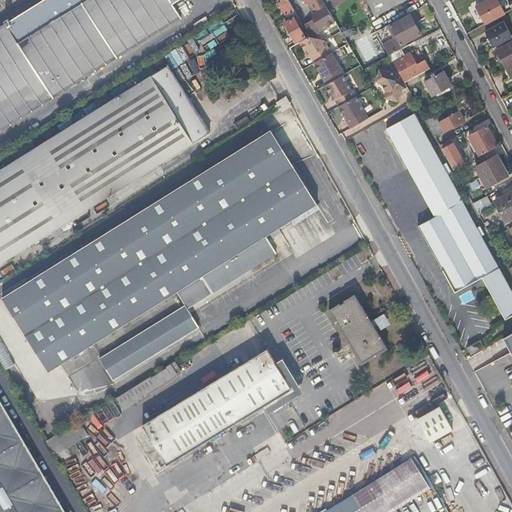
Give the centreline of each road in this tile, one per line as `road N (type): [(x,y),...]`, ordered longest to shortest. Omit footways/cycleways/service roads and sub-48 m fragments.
road 1 (residential): [(511,471),(250,0)]
road 2 (residential): [(434,0),(511,144)]
